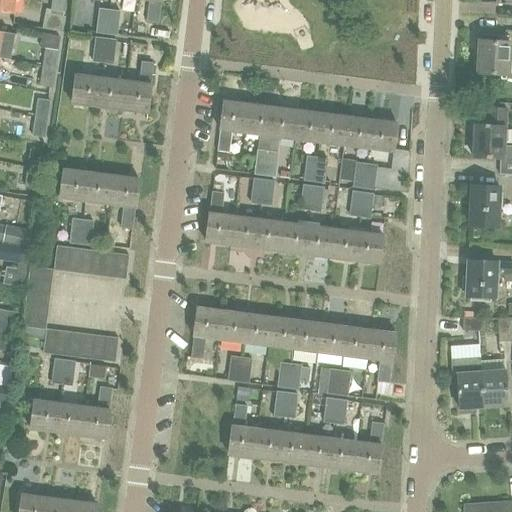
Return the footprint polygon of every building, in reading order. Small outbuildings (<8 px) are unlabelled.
[(0,0),(0,14),(15,15),(15,0),(0,0)] [(65,0),(52,0),(51,11),(64,13),(65,0)] [(158,23),(161,2),(162,2),(162,0),(147,0),(150,0),(147,22),(158,23)] [(110,9),(99,8),(96,34),(106,35),(110,9)] [(110,9),(106,35),(118,37),(121,11),(110,9)] [(0,31),(0,58),(9,60),(14,35),(0,31)] [(103,64),(106,39),(95,37),(92,63),(103,64)] [(106,39),(103,64),(114,65),(117,40),(106,39)] [(479,40),(478,73),(508,75),(509,42),(479,40)] [(43,66),(56,69),(59,51),(45,49),(43,66)] [(149,114),(152,86),(154,63),(141,61),(139,84),(127,83),(123,111),(149,114)] [(43,66),(40,86),(53,88),(56,69),(43,66)] [(73,104),(98,107),(102,79),(76,76),(73,104)] [(98,107),(123,111),(127,83),(102,79),(98,107)] [(35,117),(48,119),(51,101),(37,99),(35,117)] [(232,132),(246,134),(250,106),(225,102),(219,152),(229,153),(232,132)] [(274,109),(250,106),(246,134),(271,137),(274,109)] [(296,140),(299,112),(274,109),(271,137),(296,140)] [(485,127),(475,127),(474,159),(511,161),(511,148),(505,148),(506,111),(489,110),(488,126),(485,126),(485,127)] [(324,115),(299,112),(296,140),(320,143),(324,115)] [(349,118),(324,115),(320,143),(345,146),(349,118)] [(48,119),(35,117),(32,136),(45,138),(48,119)] [(373,121),(349,118),(345,146),(370,149),(373,121)] [(398,125),(373,121),(370,149),(394,153),(398,125)] [(28,168),(41,170),(43,151),(30,149),(28,168)] [(254,175),(266,177),(269,151),(257,150),(254,175)] [(269,151),(266,177),(276,178),(279,152),(269,151)] [(315,183),(318,157),(307,156),(303,181),(315,183)] [(318,157),(315,183),(325,184),(328,159),(318,157)] [(353,187),(365,189),(368,164),(356,162),(353,187)] [(368,164),(365,189),(374,190),(378,165),(368,164)] [(25,186),(38,188),(41,170),(28,168),(25,186)] [(60,199),(86,202),(89,174),(64,171),(60,199)] [(115,177),(89,174),(86,202),(111,205),(115,177)] [(115,177),(111,205),(124,207),(121,228),(134,230),(140,180),(115,177)] [(251,204),(262,205),(265,180),(254,179),(251,204)] [(265,180),(262,205),(272,206),(275,181),(265,180)] [(311,212),(314,186),(303,185),(300,210),(311,212)] [(314,186),(311,212),(321,213),(325,187),(314,186)] [(498,228),(500,188),(473,187),(470,227),(498,228)] [(361,218),(364,192),(352,191),(349,216),(361,218)] [(364,192),(361,218),(371,219),(374,194),(364,192)] [(206,242),(231,245),(235,217),(222,216),(224,194),(212,193),(206,242)] [(260,221),(235,217),(231,245),(256,248),(260,221)] [(81,245),(84,220),(72,219),(69,244),(81,245)] [(84,220),(81,245),(91,246),(94,221),(84,220)] [(284,224),(260,221),(256,248),(280,252),(284,224)] [(280,252),(305,255),(309,227),(284,224),(280,252)] [(30,232),(5,227),(2,243),(27,248),(30,232)] [(305,255),(330,258),(334,230),(309,227),(305,255)] [(330,258),(355,261),(359,233),(334,230),(330,258)] [(384,236),(359,233),(355,261),(380,264),(384,236)] [(31,250),(1,244),(0,244),(0,256),(18,260),(15,276),(26,278),(31,250)] [(66,273),(70,248),(57,246),(54,270),(54,271),(66,273)] [(66,273),(79,274),(82,250),(70,248),(66,273)] [(79,274),(91,276),(94,251),(82,250),(79,274)] [(91,276),(103,277),(106,253),(94,251),(91,276)] [(103,277),(115,279),(118,254),(106,253),(103,277)] [(130,256),(118,254),(115,279),(127,280),(130,256)] [(462,292),(467,292),(467,297),(496,299),(497,275),(505,276),(504,281),(511,281),(511,264),(498,264),(498,263),(469,261),(468,277),(463,276),(462,292)] [(53,282),(54,271),(54,270),(30,267),(28,279),(53,282)] [(28,279),(27,291),(51,294),(53,282),(28,279)] [(27,291),(25,303),(50,307),(51,294),(27,291)] [(24,316),(48,319),(50,307),(25,303),(24,316)] [(0,324),(13,326),(15,313),(0,309),(0,324)] [(207,338),(218,340),(222,312),(197,309),(191,359),(204,361),(207,338)] [(247,315),(222,312),(218,340),(244,343),(247,315)] [(272,318),(247,315),(244,343),(269,346),(272,318)] [(47,330),(48,319),(24,316),(22,328),(26,328),(47,331),(47,330)] [(297,321),(272,318),(269,346),(294,349),(297,321)] [(486,319),(462,318),(461,332),(485,333),(486,319)] [(497,319),(499,343),(511,342),(510,318),(497,319)] [(322,325),(297,321),(294,349),(319,353),(322,325)] [(13,326),(0,324),(0,350),(16,354),(21,329),(13,327),(13,326)] [(347,328),(322,325),(319,353),(344,356),(347,328)] [(44,355),(56,356),(59,331),(47,330),(47,331),(26,328),(25,337),(46,340),(44,355)] [(344,356),(369,359),(372,331),(347,328),(344,356)] [(59,331),(56,356),(68,358),(71,333),(59,331)] [(397,334),(372,331),(369,359),(381,360),(378,383),(391,385),(397,334)] [(68,358),(80,359),(83,334),(71,333),(68,358)] [(80,359),(92,361),(95,336),(83,334),(80,359)] [(92,361),(104,362),(107,337),(95,336),(92,361)] [(119,339),(107,337),(104,362),(116,364),(119,339)] [(455,357),(485,355),(484,344),(455,346),(455,357)] [(228,381),(239,383),(242,357),(231,356),(228,381)] [(242,357),(239,383),(250,384),(253,359),(242,357)] [(62,385),(65,360),(54,359),(51,384),(62,385)] [(65,360),(62,385),(73,387),(76,362),(65,360)] [(460,411),(484,409),(482,373),(481,360),(451,362),(452,377),(457,376),(460,411)] [(280,362),(277,388),(289,389),(292,364),(280,362)] [(292,364),(289,389),(299,390),(300,382),(308,383),(310,369),(302,368),(302,365),(292,364)] [(339,396),(342,370),(330,369),(327,394),(339,396)] [(342,370),(339,396),(349,397),(352,372),(342,370)] [(506,371),(482,373),(484,409),(509,407),(506,371)] [(0,385),(0,401),(7,403),(10,388),(0,385)] [(85,408),(82,436),(107,439),(114,390),(101,388),(98,410),(85,408)] [(284,418),(287,392),(276,391),(273,416),(284,418)] [(287,392),(284,418),(295,419),(298,394),(287,392)] [(334,424),(337,399),(326,398),(323,423),(334,424)] [(337,399),(334,424),(345,426),(348,400),(337,399)] [(56,432),(60,404),(34,401),(31,429),(56,432)] [(82,436),(85,408),(60,404),(56,432),(82,436)] [(229,455),(254,458),(257,430),(244,429),(247,407),(235,406),(229,455)] [(358,443),(354,471),(379,474),(385,425),(373,423),(370,444),(358,443)] [(279,461),(282,433),(257,430),(254,458),(279,461)] [(279,461),(304,464),(307,437),(282,433),(279,461)] [(329,468),(333,440),(307,437),(304,464),(329,468)] [(329,468),(354,471),(358,443),(333,440),(329,468)] [(45,511),(47,499),(22,495),(19,511),(45,511)] [(47,499),(45,511),(71,511),(73,502),(47,499)] [(73,502),(71,511),(97,511),(98,506),(73,502)]
